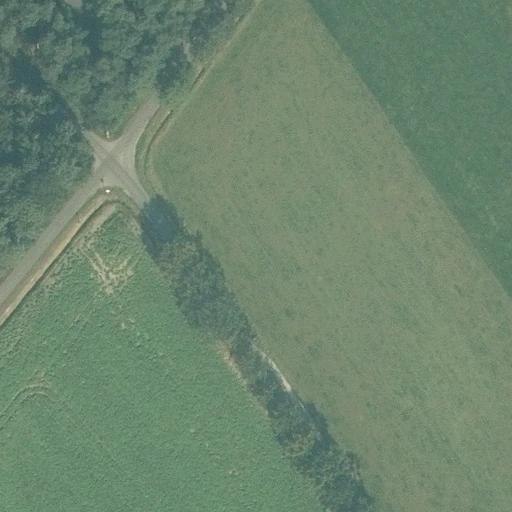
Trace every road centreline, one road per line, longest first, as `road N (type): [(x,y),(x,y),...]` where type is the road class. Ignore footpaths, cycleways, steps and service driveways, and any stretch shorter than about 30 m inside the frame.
road 1 (unclassified): [(356,511),(109,163)]
road 2 (unclassified): [(109,163),(223,0)]
road 3 (unclassified): [(109,163),(0,297)]
road 4 (unclassified): [(0,65),(109,163)]
